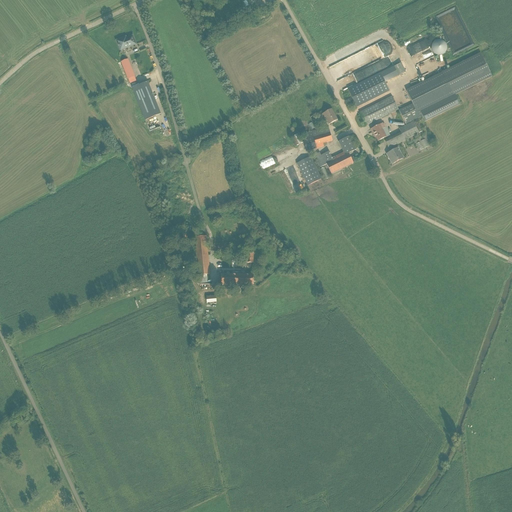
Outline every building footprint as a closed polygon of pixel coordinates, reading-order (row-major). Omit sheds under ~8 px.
[(256,23),(265,19),(263,14),(254,18),(256,23)] [(364,51),(392,39),(389,32),(361,44),(364,51)] [(120,51),(136,45),(131,34),(115,40),(120,51)] [(438,49),(438,52),(445,52),(445,44),(442,44),(442,39),(432,39),(433,49),(438,49)] [(485,56),(407,88),(414,105),(401,110),(408,126),(401,129),(403,134),(387,141),(390,150),(422,137),(415,122),(425,118),(427,121),(462,107),(457,95),(494,80),(485,56)] [(131,85),(138,82),(131,60),(124,62),(131,85)] [(391,90),(387,83),(408,74),(404,65),(349,87),(357,108),(388,95),(387,92),(391,90)] [(135,88),(146,122),(163,117),(152,83),(135,88)] [(371,125),(401,112),(395,97),(365,110),(371,125)] [(328,125),(338,119),(332,108),(322,113),(328,125)] [(155,127),(151,128),(152,131),(161,129),(159,123),(155,124),(155,127)] [(369,129),(377,142),(386,137),(379,124),(369,129)] [(326,145),(335,142),(332,134),(322,137),(321,130),(304,135),(309,153),(327,148),(326,145)] [(294,137),(297,146),(304,144),(301,135),(294,137)] [(333,175),(356,166),(352,154),(358,151),(352,137),(340,142),(345,154),(334,158),(332,153),(323,156),(322,154),(317,156),(321,169),(329,166),(333,175)] [(421,153),(430,148),(426,140),(417,145),(421,153)] [(392,166),(404,158),(397,148),(385,156),(392,166)] [(268,170),(294,157),(291,150),(265,163),(268,170)] [(314,158),(299,164),(308,187),(323,181),(314,158)] [(212,237),(197,238),(197,245),(201,244),(203,249),(206,248),(206,252),(202,253),(202,257),(203,260),(204,263),(209,262),(210,262),(211,267),(215,267),(214,249),(212,243),(212,241),(210,238),(208,239),(212,237)] [(219,284),(252,285),(252,274),(219,273),(219,284)]
